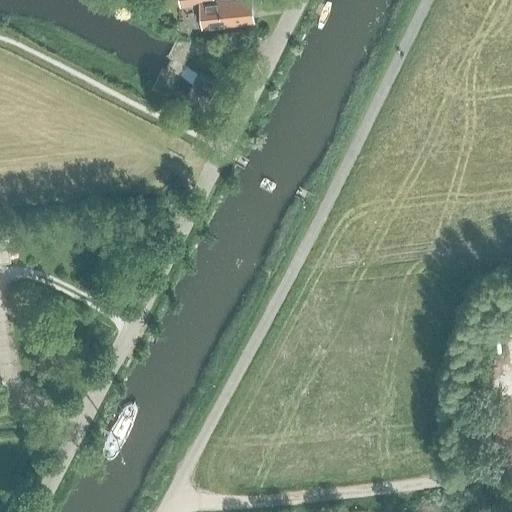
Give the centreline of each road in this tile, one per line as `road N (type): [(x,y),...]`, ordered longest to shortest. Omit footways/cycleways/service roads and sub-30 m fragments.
road 1 (unclassified): [(34,511),(298,0)]
road 2 (unclassified): [(163,511),(425,0)]
